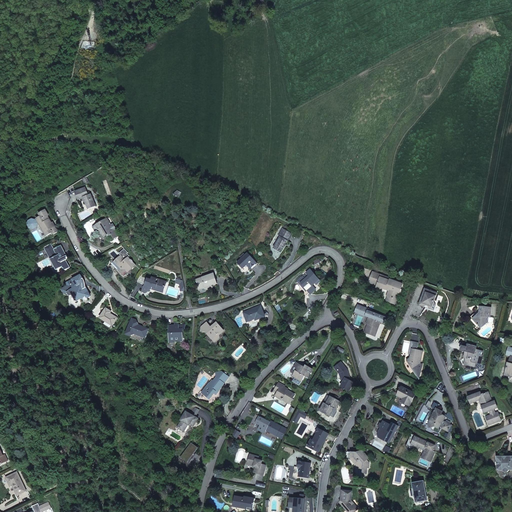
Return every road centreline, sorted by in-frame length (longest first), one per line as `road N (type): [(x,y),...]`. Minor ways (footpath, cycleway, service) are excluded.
road 1 (residential): [(53,201),(99,277),(146,310),(211,309),(270,285),(312,252),(330,252),(341,265),(323,321)]
road 2 (residential): [(200,511),(226,427),(255,379),(323,321)]
road 3 (track): [(0,181),(76,18),(94,8)]
road 4 (residential): [(388,356),(402,329),(421,324),(470,434)]
road 5 (residential): [(322,511),(326,472),(370,384)]
